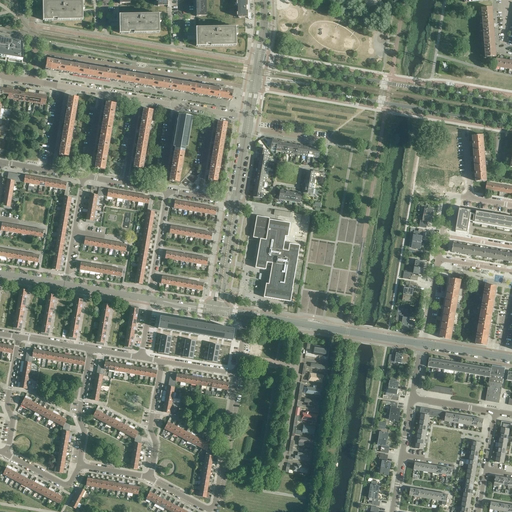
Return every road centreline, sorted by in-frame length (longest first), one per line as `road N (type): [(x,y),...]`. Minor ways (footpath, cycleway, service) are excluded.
road 1 (tertiary): [(255,81),(511,124)]
road 2 (tertiary): [(511,104),(258,60)]
road 3 (residential): [(33,50),(253,88)]
road 4 (tertiary): [(422,343),(246,315)]
road 5 (residential): [(211,508),(236,373)]
